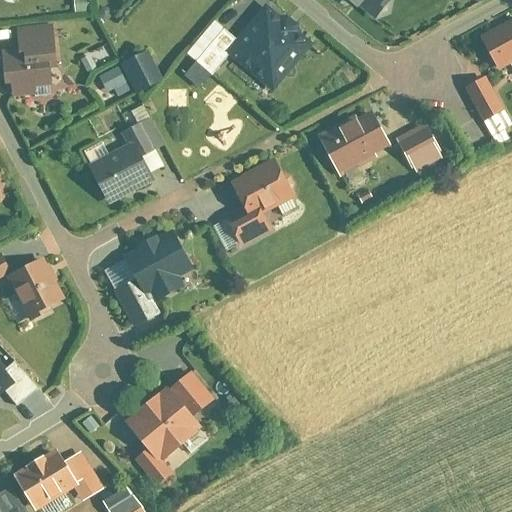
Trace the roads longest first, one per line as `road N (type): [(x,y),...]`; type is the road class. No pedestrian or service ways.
road 1 (residential): [(65,256),(97,310),(78,399),(0,448)]
road 2 (residential): [(0,134),(65,256)]
road 3 (residential): [(321,0),(427,80)]
road 4 (residential): [(65,256),(182,199)]
